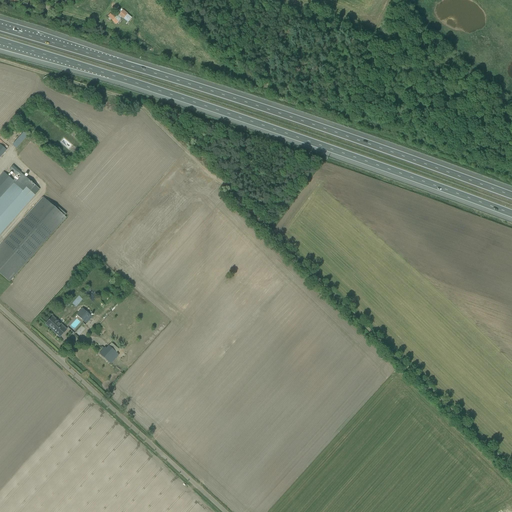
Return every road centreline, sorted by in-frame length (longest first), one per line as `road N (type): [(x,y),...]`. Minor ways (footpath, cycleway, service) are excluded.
road 1 (track): [(0,60),(145,106),(511,469)]
road 2 (motorway): [(0,41),(511,214)]
road 3 (motorway): [(511,194),(229,94),(0,28)]
road 4 (unclassified): [(229,511),(0,305)]
